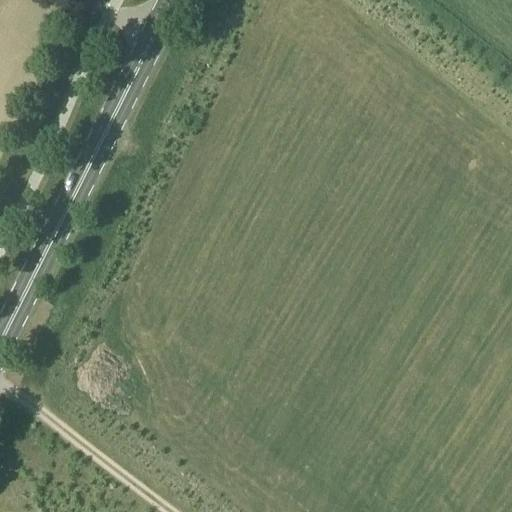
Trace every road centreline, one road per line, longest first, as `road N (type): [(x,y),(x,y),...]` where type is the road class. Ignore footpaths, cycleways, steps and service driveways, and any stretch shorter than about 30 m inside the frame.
road 1 (primary): [(0,335),(172,0)]
road 2 (track): [(166,511),(0,386)]
